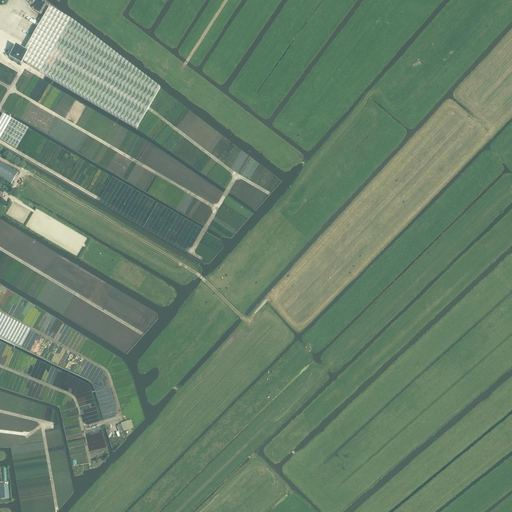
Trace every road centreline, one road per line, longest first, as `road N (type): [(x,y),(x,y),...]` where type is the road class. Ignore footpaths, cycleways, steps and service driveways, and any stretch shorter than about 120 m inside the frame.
road 1 (track): [(0,365),(74,398),(82,428),(121,418),(103,368),(0,311)]
road 2 (track): [(200,258),(0,143)]
road 3 (unknown): [(0,239),(146,326)]
road 4 (track): [(55,501),(41,421),(0,411)]
